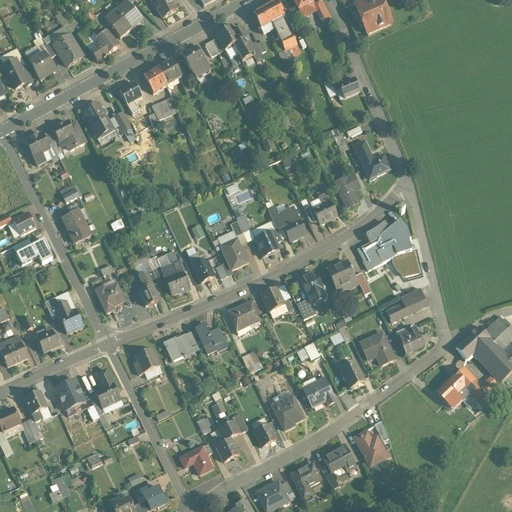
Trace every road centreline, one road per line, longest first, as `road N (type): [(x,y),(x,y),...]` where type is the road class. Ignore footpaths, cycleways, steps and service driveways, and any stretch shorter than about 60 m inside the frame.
road 1 (residential): [(408,191),(445,348),(350,418),(190,511)]
road 2 (residential): [(408,191),(369,225),(290,271),(106,349)]
road 3 (tertiary): [(260,0),(0,140)]
road 4 (residential): [(0,140),(106,349)]
road 5 (residential): [(325,0),(408,191)]
road 6 (residential): [(106,349),(190,511)]
